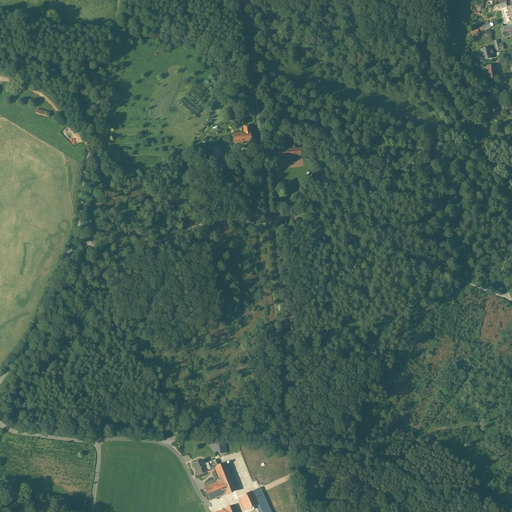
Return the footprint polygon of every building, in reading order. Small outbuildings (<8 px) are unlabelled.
[(511,6),(503,9),(506,18),(511,16),(511,6)] [(480,49),(483,61),(493,58),(489,46),(480,49)] [(496,65),(487,66),(488,72),(489,79),(497,78),(496,65)] [(511,108),(511,109),(507,105),(508,105),(505,102),(501,106),(510,116),(511,115),(511,108)] [(497,104),(489,106),(489,108),(491,115),(492,115),(493,118),(500,116),(497,104)] [(245,133),(234,135),(235,145),(242,144),(242,142),(253,141),(251,125),(244,126),(245,133)] [(214,156),(224,156),(224,147),(214,147),(214,156)] [(303,147),(279,150),(279,156),(304,153),(303,147)] [(203,460),(193,463),(198,475),(208,471),(207,471),(205,464),(203,460)] [(215,460),(205,464),(207,471),(215,468),(215,467),(218,465),(215,460)] [(218,465),(215,467),(215,468),(220,479),(220,481),(221,481),(226,494),(237,490),(226,462),(218,465)] [(215,480),(204,484),(205,487),(220,481),(220,479),(215,481),(215,480)] [(205,487),(210,500),(226,494),(221,481),(220,481),(205,487)] [(271,511),(260,488),(254,490),(253,491),(259,505),(256,506),(258,511),(271,511)] [(253,491),(240,497),(242,501),(243,501),(247,510),(256,506),(259,505),(253,491)] [(243,511),(247,510),(243,501),(242,501),(239,503),(242,511),(243,511)]
